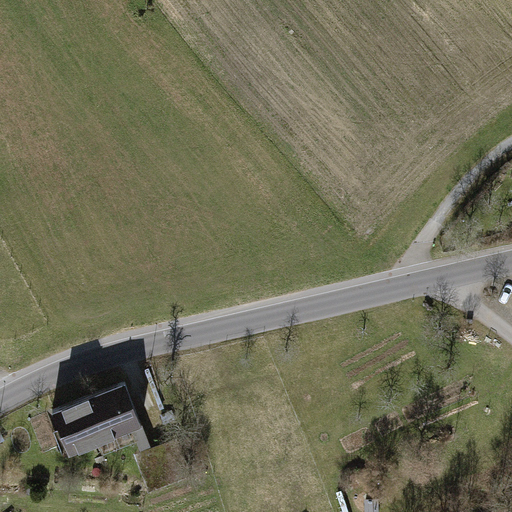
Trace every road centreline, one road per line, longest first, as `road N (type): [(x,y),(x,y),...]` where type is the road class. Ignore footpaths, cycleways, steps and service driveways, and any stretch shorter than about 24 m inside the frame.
road 1 (tertiary): [(0,403),(63,371),(150,345),(452,276)]
road 2 (track): [(415,284),(419,254),(450,203),(511,144)]
